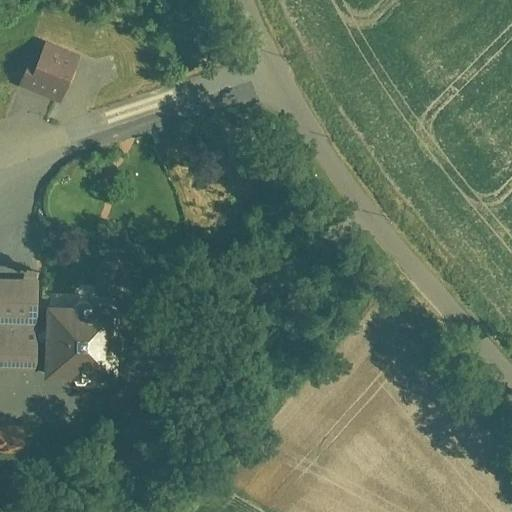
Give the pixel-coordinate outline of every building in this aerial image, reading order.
[(55,42),(39,78),(72,91),(87,56),(55,42)] [(0,277),(0,326),(39,327),(40,279),(0,277)] [(47,305),(45,380),(119,382),(122,308),(47,305)] [(39,327),(0,326),(0,368),(38,369),(39,327)] [(25,425),(0,424),(0,453),(25,454),(25,425)]
